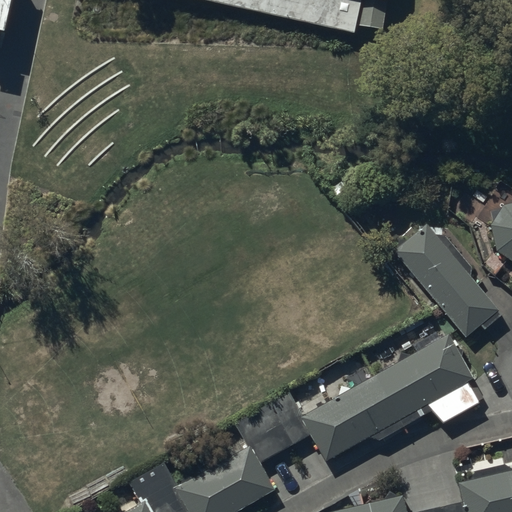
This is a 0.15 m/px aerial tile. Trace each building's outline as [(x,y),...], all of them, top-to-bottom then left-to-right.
[(0,0),(0,34),(7,36),(15,0),(0,0)] [(390,0),(173,0),(354,39),(356,29),(383,35),(390,0)] [(511,0),(496,0),(511,18),(511,17),(511,0)] [(511,206),(504,209),(487,233),(492,259),(511,271),(511,206)] [(424,229),(391,256),(464,343),(479,330),(483,334),(500,319),(424,229)] [(245,511),(274,496),(259,468),(310,440),(325,466),(366,443),(378,445),(429,415),(442,428),(479,407),(467,385),(471,383),(448,339),(299,420),(288,399),(236,427),(250,453),(178,492),(164,467),(128,486),(141,509),(135,511),(245,511)] [(511,511),(511,474),(503,467),(471,475),(466,486),(456,488),(459,503),(418,511),(403,511),(402,501),(352,511),(511,511)]
